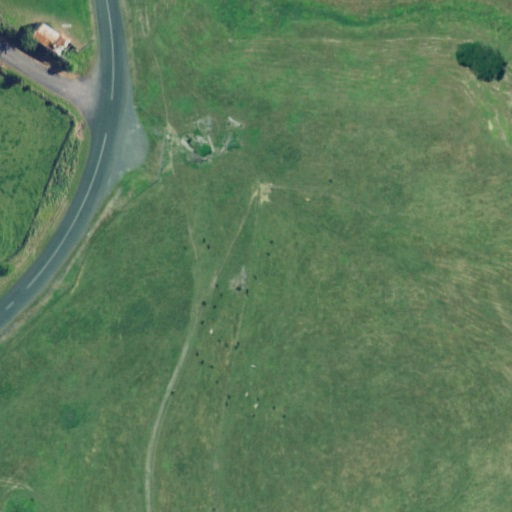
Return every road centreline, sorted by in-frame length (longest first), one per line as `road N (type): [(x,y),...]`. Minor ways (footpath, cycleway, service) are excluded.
road 1 (unclassified): [(0,315),(42,274),(82,212),(110,114)]
road 2 (unclassified): [(110,114),(0,50)]
